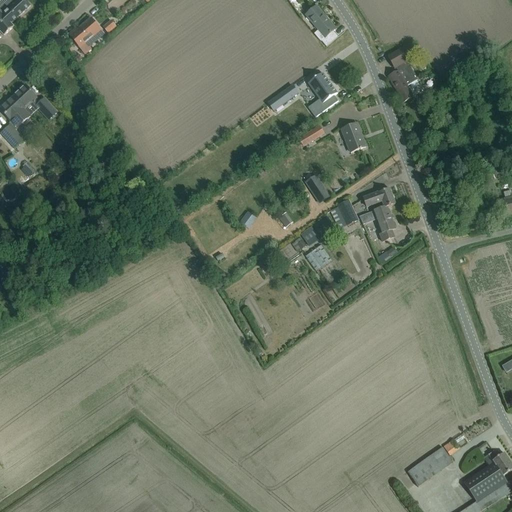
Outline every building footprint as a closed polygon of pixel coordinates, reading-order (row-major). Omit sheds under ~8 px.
[(0,13),(1,15),(13,28),(13,27),(11,24),(30,6),(24,0),(8,0),(0,7),(0,13)] [(316,6),(308,13),(305,16),(318,31),(314,34),(321,42),(326,47),(338,37),(333,32),(336,29),(316,6)] [(0,31),(4,36),(13,28),(1,15),(0,13),(0,31)] [(100,31),(96,27),(90,19),(70,36),(86,55),(91,50),(86,44),(100,31)] [(116,27),(110,20),(103,27),(109,33),(116,27)] [(389,54),(397,48),(394,44),(386,50),(389,54)] [(409,44),(396,52),(388,57),(397,72),(388,77),(403,103),(413,97),(407,87),(418,80),(407,62),(416,57),(409,44)] [(358,46),(344,52),(352,71),(366,66),(358,46)] [(322,74),(308,84),(319,100),(308,108),(315,118),(338,102),(334,96),(337,94),(322,74)] [(19,92),(13,98),(31,117),(31,118),(39,111),(49,121),(58,113),(45,99),(40,103),(37,99),(32,93),(25,86),(24,87),(22,87),(19,90),(19,91),(19,92)] [(292,86),(268,104),(270,106),(274,112),(298,94),(292,86)] [(31,117),(13,98),(0,109),(7,117),(11,121),(9,126),(1,134),(15,150),(25,140),(16,131),(19,127),(21,129),(30,120),(29,119),(31,117)] [(356,124),(347,128),(342,130),(351,153),(365,148),(356,124)] [(320,126),(298,139),(304,148),(325,135),(320,126)] [(492,168),(496,179),(504,176),(499,165),(492,168)] [(320,182),(310,189),(319,204),(329,197),(320,182)] [(387,208),(395,205),(389,189),(375,194),(375,195),(363,199),(366,207),(382,202),(384,208),(387,207),(387,208)] [(283,197),(276,202),(285,214),(292,209),(283,197)] [(338,208),(331,211),(338,226),(333,228),(335,231),(358,221),(349,201),(337,206),(338,208)] [(395,229),(387,208),(387,207),(384,208),(374,212),(382,234),(379,235),(382,243),(394,238),(391,231),(395,229)] [(248,213),(244,219),(252,226),(257,219),(253,216),(248,213)] [(315,250),(321,266),(337,259),(331,243),(315,250)] [(393,248),(378,259),(382,264),(397,253),(393,248)] [(442,448),(407,473),(417,488),(452,463),(442,448)] [(488,466),(463,483),(476,503),(477,503),(507,483),(503,477),(511,470),(511,465),(504,454),(498,458),(493,452),(485,459),(486,460),(485,461),(488,466)] [(476,503),(461,511),(479,511),(511,491),(507,483),(477,503),(476,503)]
